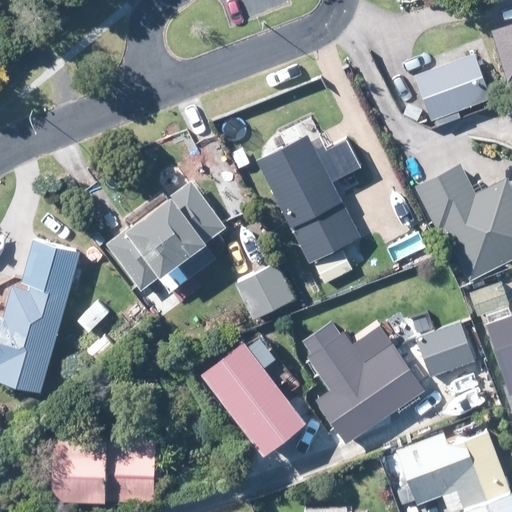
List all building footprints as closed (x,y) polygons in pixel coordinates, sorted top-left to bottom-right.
[(511,75),(511,20),(495,25),(486,28),(498,68),(501,79),(511,75)] [(479,75),(472,55),(471,52),(416,73),(412,73),(429,118),(487,97),(479,75)] [(482,74),(492,70),(486,55),(485,56),(476,59),(482,74)] [(345,144),(320,157),(305,129),(250,158),(306,261),(357,234),(330,183),(358,168),(345,144)] [(458,157),(414,178),(436,225),(445,221),(470,275),(511,255),(511,183),(507,172),(472,188),(458,157)] [(175,260),(215,230),(222,225),(187,179),(126,225),(114,234),(103,243),(137,288),(155,275),(167,290),(187,276),(175,260)] [(228,216),(242,238),(229,246),(244,270),(259,260),(269,254),(240,208),(228,216)] [(76,251),(60,246),(30,238),(19,277),(18,280),(28,283),(27,289),(9,285),(1,315),(0,315),(0,378),(36,389),(66,287),(72,264),(76,251)] [(431,238),(417,245),(423,259),(438,253),(431,238)] [(250,317),(252,316),(291,296),(273,262),(233,283),(250,317)] [(506,302),(503,295),(498,278),(467,289),(475,313),(503,303),(506,302)] [(511,309),(479,322),(511,413),(511,309)] [(455,318),(414,332),(429,373),(470,359),(455,318)] [(387,340),(360,359),(340,330),(304,354),(328,389),(313,399),(342,441),(420,388),(387,340)] [(102,334),(84,349),(93,360),(111,345),(102,334)] [(248,336),(204,369),(263,449),(308,416),(248,336)] [(511,511),(511,506),(489,440),(485,429),(454,440),(445,443),(441,432),(396,448),(397,452),(413,497),(415,502),(454,489),(460,506),(454,508),(455,511),(511,511)] [(46,498),(150,499),(151,439),(47,437),(46,466),(46,483),(46,498)]
